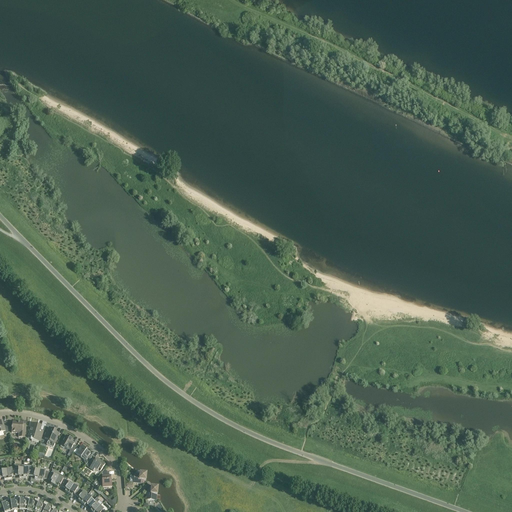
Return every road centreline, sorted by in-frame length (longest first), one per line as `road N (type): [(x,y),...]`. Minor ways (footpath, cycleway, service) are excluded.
road 1 (unclassified): [(464,511),(259,437),(192,400),(0,216)]
road 2 (residential): [(123,503),(117,471),(99,449),(37,416),(0,413)]
